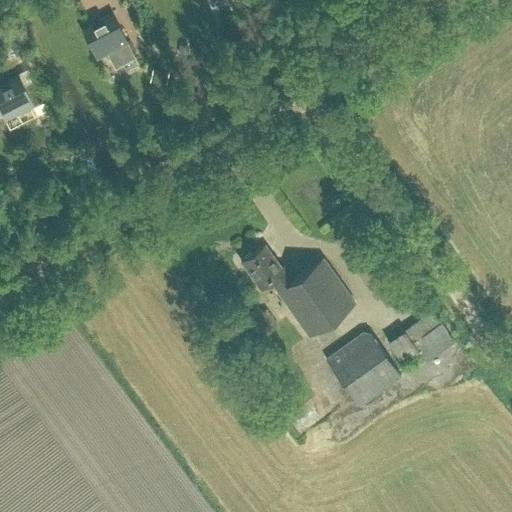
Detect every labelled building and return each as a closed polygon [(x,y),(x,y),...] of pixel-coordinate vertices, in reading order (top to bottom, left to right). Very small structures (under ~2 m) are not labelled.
[(253,10),(248,0),(242,0),(237,3),(243,15),(253,10)] [(131,55),(114,15),(86,27),(98,56),(108,52),(113,63),(131,55)] [(20,37),(15,27),(6,31),(11,41),(20,37)] [(32,103),(18,75),(0,84),(0,108),(4,117),(32,103)] [(279,264),(262,241),(240,257),(260,286),(270,279),(308,332),(353,299),(320,255),(292,275),(283,261),(279,264)] [(262,310),(256,303),(240,316),(251,330),(250,331),(257,339),(278,323),(266,308),(262,310)] [(453,339),(432,309),(387,339),(401,360),(418,349),(425,358),(453,339)] [(369,330),(362,329),(324,356),(358,403),(400,373),(369,330)] [(292,353),(283,342),(265,357),(274,368),(292,353)]
